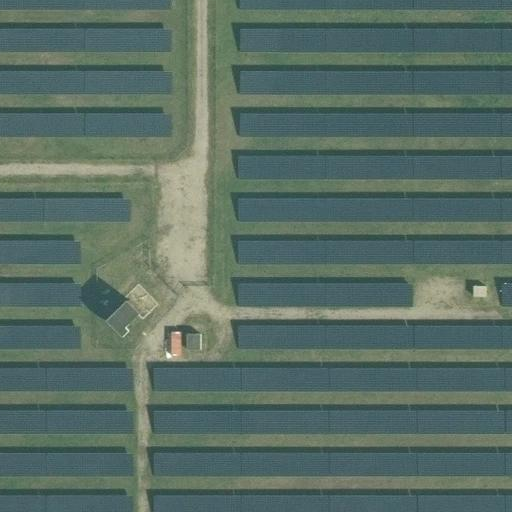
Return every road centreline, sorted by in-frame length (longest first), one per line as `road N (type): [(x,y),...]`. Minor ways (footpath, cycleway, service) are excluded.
road 1 (track): [(0,172),(200,172),(202,0)]
road 2 (track): [(145,511),(145,364),(200,298),(200,172)]
road 3 (track): [(200,298),(231,318),(440,318),(440,290)]
